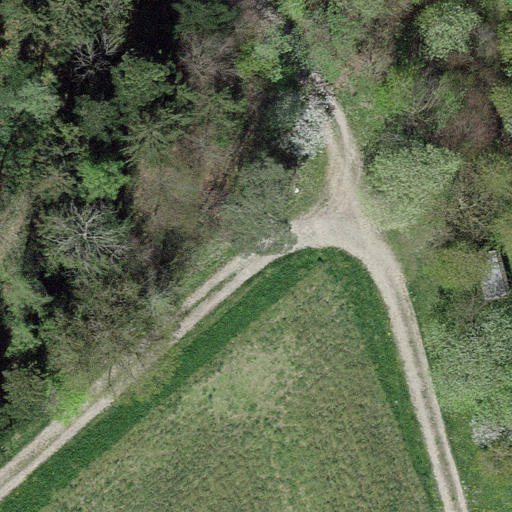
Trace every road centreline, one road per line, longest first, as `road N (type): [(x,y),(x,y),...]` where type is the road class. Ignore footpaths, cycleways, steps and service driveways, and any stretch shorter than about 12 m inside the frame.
road 1 (track): [(0,484),(253,240),(307,217),(359,212)]
road 2 (track): [(359,212),(455,511)]
road 3 (track): [(249,0),(318,106),(359,212)]
